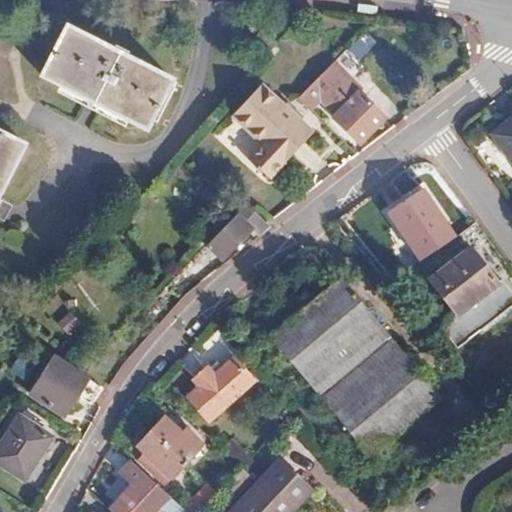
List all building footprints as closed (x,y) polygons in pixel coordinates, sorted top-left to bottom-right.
[(110,49),(64,28),(39,76),(145,128),(169,78),(124,56),(125,52),(112,45),(110,49)] [(273,42),(257,30),(246,44),(262,55),(273,42)] [(348,67),(336,56),(297,97),(308,108),(348,67)] [(262,85),(234,114),(264,142),(249,156),(270,175),(311,131),(262,85)] [(360,91),(332,116),(356,144),(385,118),(360,91)] [(511,117),(491,134),(511,161),(511,117)] [(0,186),(22,144),(0,133),(0,186)] [(235,212),(237,215),(208,245),(222,259),(250,229),(257,237),(270,227),(265,221),(246,200),(235,212)] [(470,249),(432,278),(459,312),(441,326),(458,347),(511,305),(511,289),(508,284),(511,280),(511,265),(476,220),(458,234),(470,249)] [(341,278),(272,336),(371,455),(440,398),(341,278)] [(76,337),(87,322),(71,311),(60,325),(76,337)] [(207,365),(192,378),(219,409),(253,381),(233,357),(214,373),(207,365)] [(100,387),(54,358),(29,394),(62,417),(77,394),(90,402),(100,387)] [(165,414),(151,429),(185,462),(203,443),(194,435),(192,436),(189,432),(187,434),(165,414)] [(50,436),(14,415),(0,438),(0,465),(23,481),(50,436)] [(151,429),(137,444),(171,477),(185,462),(151,429)] [(127,477),(112,495),(117,500),(109,509),(112,511),(150,511),(159,502),(169,511),(184,511),(183,510),(131,461),(122,472),(127,477)] [(287,511),(309,489),(280,463),(234,511),(287,511)] [(213,479),(208,485),(217,494),(222,487),(213,479)] [(199,511),(217,494),(208,485),(183,510),(184,511),(199,511)]
